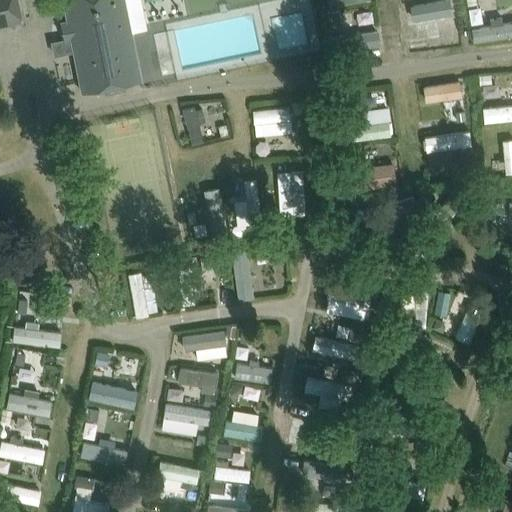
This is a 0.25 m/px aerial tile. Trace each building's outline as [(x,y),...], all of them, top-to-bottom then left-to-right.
[(0,0),(0,25),(22,21),(16,0),(0,0)] [(71,39),(81,93),(142,81),(132,33),(147,30),(140,0),(62,0),(67,21),(60,22),(64,41),(71,39)] [(511,14),(486,18),(487,31),(511,27),(511,14)] [(431,109),(460,108),(460,91),(431,91),(431,109)] [(302,98),(264,98),(265,125),(302,124),(302,98)] [(379,127),(403,126),(402,98),(378,99),(379,127)] [(499,115),(511,113),(511,99),(498,101),(499,115)] [(442,110),(424,119),(429,127),(446,119),(442,110)] [(482,124),(436,126),(437,140),(483,138),(482,124)] [(389,155),(388,176),(407,176),(407,155),(389,155)] [(315,205),(315,159),(302,160),(302,205),(315,205)] [(268,169),(253,169),(254,207),(269,207),(268,169)] [(395,205),(392,204),(385,206),(383,211),(385,219),(391,222),(397,220),(406,244),(427,236),(417,208),(419,208),(424,210),(431,207),(433,201),(430,194),(425,192),(417,194),(415,198),(413,192),(393,199),(395,205)] [(256,242),(243,243),(247,286),(260,285),(256,242)] [(143,307),(158,306),(158,293),(167,293),(167,281),(162,281),(161,263),(143,264),(143,307)] [(337,304),(377,308),(379,279),(339,275),(337,304)] [(438,300),(438,282),(414,283),(414,301),(438,300)] [(481,333),(493,298),(479,294),(467,328),(481,333)] [(70,336),(71,321),(42,319),(42,311),(27,310),(26,334),(70,336)] [(193,323),(194,336),(206,336),(207,349),(239,347),(237,320),(193,323)] [(145,389),(149,371),(126,367),(130,346),(111,342),(103,381),(145,389)] [(246,354),(246,369),(281,371),(282,355),(246,354)] [(140,356),(136,368),(149,371),(152,359),(140,356)] [(49,379),(51,360),(38,358),(36,377),(49,379)] [(189,358),(188,374),(228,377),(229,361),(189,358)] [(60,407),(63,394),(18,383),(15,396),(60,407)] [(99,388),(99,400),(115,401),(116,388),(99,388)] [(217,414),(219,397),(175,392),(172,420),(207,424),(208,413),(217,414)] [(118,419),(121,408),(100,403),(98,413),(118,419)] [(36,422),(40,409),(27,406),(23,419),(36,422)] [(243,428),(269,430),(270,413),(244,411),(243,428)] [(119,467),(122,454),(114,452),(120,427),(100,423),(91,461),(119,467)] [(52,454),(55,438),(12,429),(9,445),(52,454)] [(241,442),(241,456),(255,455),(255,441),(241,442)] [(225,448),(224,470),(260,472),(261,459),(240,458),(241,449),(225,448)] [(208,472),(210,458),(173,450),(167,477),(190,483),(193,469),(208,472)] [(233,488),(253,491),(256,476),(236,472),(233,488)] [(49,492),(51,479),(29,475),(27,489),(49,492)] [(118,505),(119,494),(100,491),(102,478),(86,475),(82,499),(118,505)] [(356,494),(312,492),(312,507),(355,508),(356,494)]
